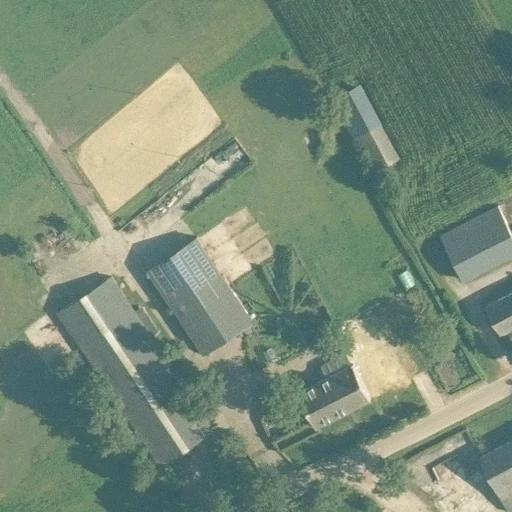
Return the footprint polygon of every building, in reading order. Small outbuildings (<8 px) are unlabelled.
[(332,99),(371,171),(399,155),(361,84),(332,99)] [(498,205),(440,235),(463,279),(511,253),(511,231),(511,232),(498,205)] [(197,237),(148,269),(203,352),(253,319),(197,237)] [(59,311),(81,346),(160,464),(213,429),(134,310),(111,276),(59,311)] [(511,291),(486,305),(491,314),(500,332),(511,325),(511,291)] [(381,349),(356,362),(370,389),(368,390),(372,397),(411,377),(402,359),(381,317),(367,323),(381,349)] [(298,391),(306,408),(316,426),(372,397),(368,390),(370,389),(356,362),(298,391)] [(508,511),(511,509),(511,438),(480,456),(508,511)]
